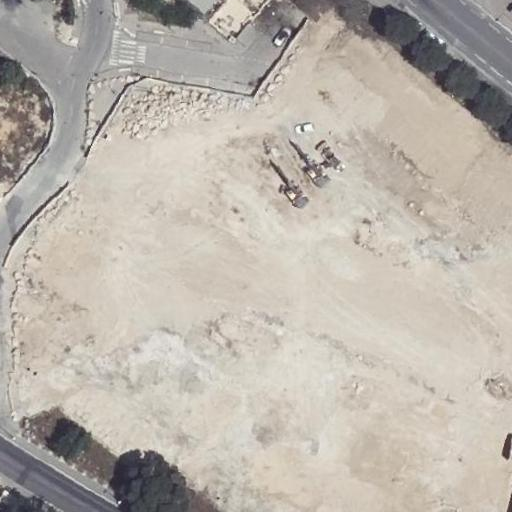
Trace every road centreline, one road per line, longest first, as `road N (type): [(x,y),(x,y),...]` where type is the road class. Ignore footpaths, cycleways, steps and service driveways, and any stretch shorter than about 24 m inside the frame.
road 1 (residential): [(18,275),(189,385),(346,456),(504,511)]
road 2 (residential): [(100,45),(108,120),(18,275)]
road 3 (residential): [(256,73),(100,45)]
road 4 (residential): [(106,511),(0,449)]
